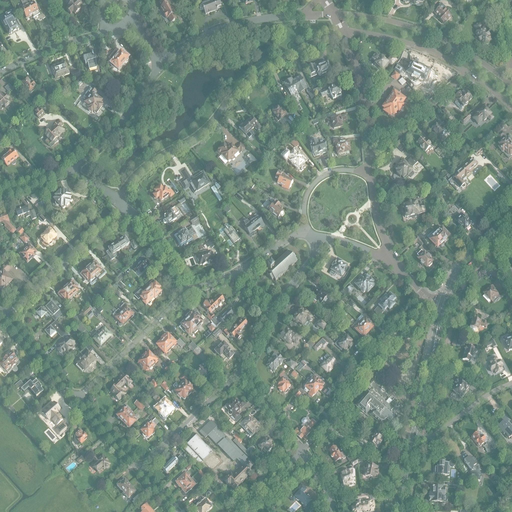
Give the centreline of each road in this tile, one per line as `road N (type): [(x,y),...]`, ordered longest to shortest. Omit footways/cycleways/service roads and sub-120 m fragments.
road 1 (residential): [(118,199),(138,174),(202,133),(245,83),(343,32)]
road 2 (residential): [(425,296),(302,450)]
road 3 (residential): [(4,318),(130,210)]
road 4 (residential): [(77,399),(188,290)]
road 5 (residential): [(165,60),(216,30),(301,14)]
road 6 (residential): [(139,470),(242,371)]
road 7 (residential): [(66,169),(120,124),(159,66)]
road 8 (residential): [(369,156),(467,72)]
road 9 (residential): [(369,156),(360,83),(343,32)]
